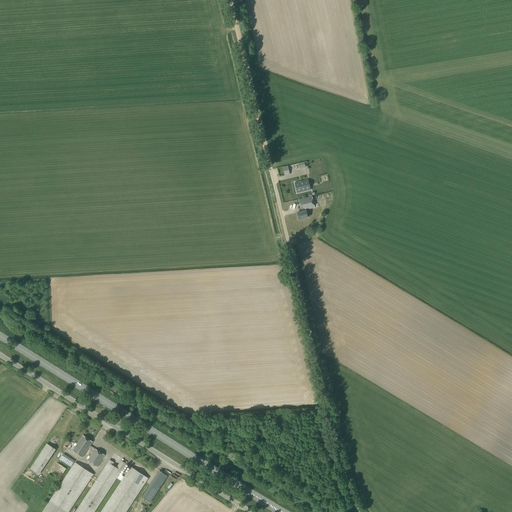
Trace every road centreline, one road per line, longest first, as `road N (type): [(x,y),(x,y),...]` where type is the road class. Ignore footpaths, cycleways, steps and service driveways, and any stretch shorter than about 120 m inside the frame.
road 1 (unclassified): [(359,511),(266,158)]
road 2 (primary): [(281,511),(0,335)]
road 3 (unclassified): [(250,511),(0,354)]
road 4 (track): [(228,0),(266,158)]
